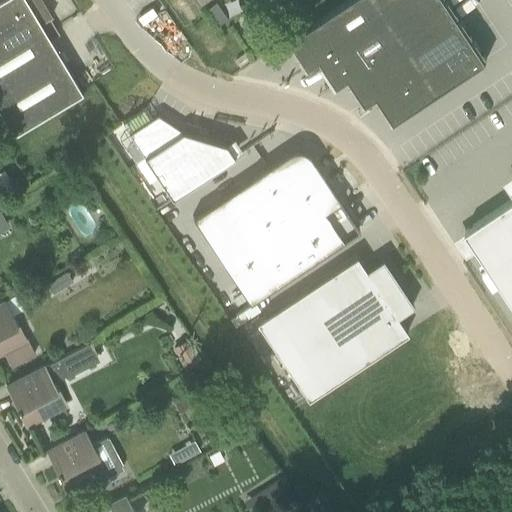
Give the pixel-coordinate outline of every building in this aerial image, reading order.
[(0,0),(0,112),(12,132),(73,96),(81,91),(50,39),(40,22),(48,17),(52,15),(51,14),(49,15),(39,0),(0,0)] [(308,66),(320,58),(388,13),(384,6),(380,0),(347,0),(290,38),(308,66)] [(398,27),(438,0),(393,0),(384,6),(388,13),(398,27)] [(457,17),(445,0),(438,0),(398,27),(405,39),(411,48),(457,17)] [(337,84),(348,77),(405,39),(398,27),(388,13),(320,58),(337,84)] [(411,48),(422,65),(424,69),(471,38),(457,17),(411,48)] [(486,60),(471,38),(424,69),(438,91),(486,60)] [(405,39),(348,77),(365,102),(377,95),(422,65),(411,48),(405,39)] [(424,69),(422,65),(377,95),(394,120),(438,91),(424,69)] [(152,117),(128,133),(135,144),(144,156),(171,197),(233,156),(233,155),(225,143),(196,134),(183,130),(182,130),(157,114),(152,117)] [(135,144),(126,150),(135,162),(144,156),(135,144)] [(288,151),(192,215),(249,301),(358,228),(309,155),(307,153),(304,151),(301,150),(298,150),(295,149),(291,150),(288,151)] [(73,197),(69,190),(60,195),(65,202),(73,197)] [(511,198),(465,230),(476,247),(511,300),(511,198)] [(356,254),(255,321),(307,398),(407,332),(396,315),(413,304),(411,301),(410,302),(381,259),(366,269),(356,254)] [(66,271),(46,283),(52,293),(72,280),(66,271)] [(26,337),(24,338),(4,299),(0,301),(0,350),(2,350),(10,365),(34,353),(26,337)] [(496,429),(431,331),(318,407),(319,415),(379,506),(496,429)] [(201,359),(187,337),(170,347),(184,369),(201,359)] [(90,341),(44,364),(4,384),(24,423),(64,403),(53,381),(64,376),(64,377),(99,359),(90,341)] [(160,409),(171,403),(166,393),(155,399),(160,409)] [(104,469),(107,475),(122,467),(120,463),(107,437),(106,435),(92,442),(85,429),(46,450),(66,489),(104,469)] [(193,438),(181,444),(187,455),(199,449),(193,438)] [(173,463),(187,455),(181,444),(167,452),(173,463)] [(218,450),(207,455),(212,464),(222,459),(218,450)] [(265,486),(272,498),(292,485),(284,474),(265,486)] [(272,498),(265,486),(243,500),(250,511),(272,498)] [(134,511),(125,494),(90,511),(134,511)]
